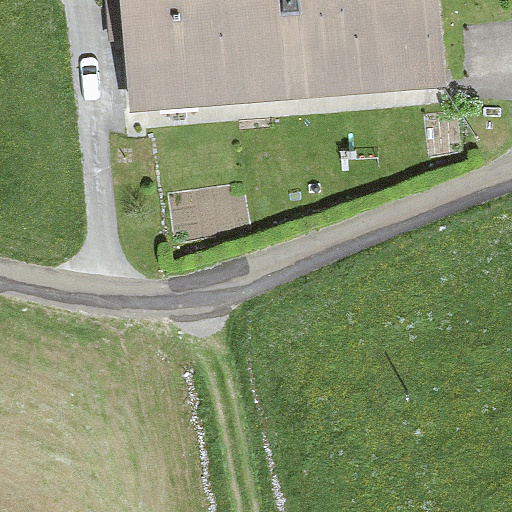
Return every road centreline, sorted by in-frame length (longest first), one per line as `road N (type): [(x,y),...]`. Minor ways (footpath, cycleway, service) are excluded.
road 1 (unclassified): [(0,267),(145,300),(511,171)]
road 2 (track): [(245,511),(192,284)]
